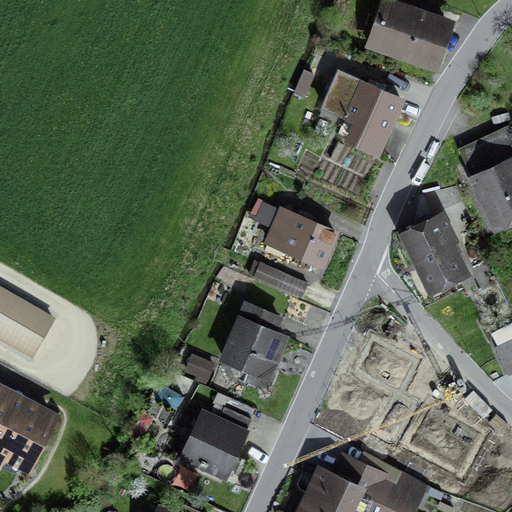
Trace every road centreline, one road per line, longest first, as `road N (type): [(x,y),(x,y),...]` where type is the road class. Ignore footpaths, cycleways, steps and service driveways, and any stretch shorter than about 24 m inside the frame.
road 1 (residential): [(511,5),(440,101),(368,264)]
road 2 (residential): [(368,264),(256,511)]
road 3 (residential): [(511,419),(368,264)]
